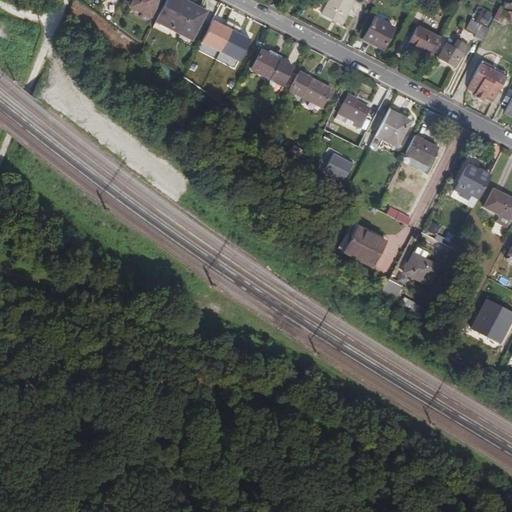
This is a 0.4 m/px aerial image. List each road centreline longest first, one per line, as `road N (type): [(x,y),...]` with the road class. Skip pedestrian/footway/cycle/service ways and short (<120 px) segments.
road 1 (residential): [(511,141),(234,0)]
road 2 (track): [(0,338),(77,478),(110,511)]
road 3 (unknown): [(469,120),(386,255)]
